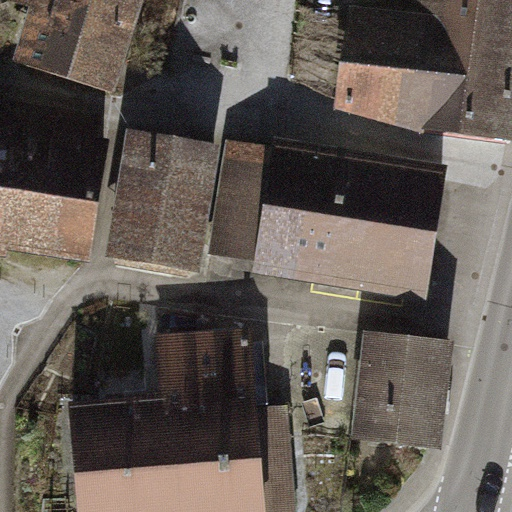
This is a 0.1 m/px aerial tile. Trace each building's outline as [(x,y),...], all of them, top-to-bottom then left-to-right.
[(27,0),(15,55),(105,83),(129,0),(27,0)] [(511,0),(386,0),(385,16),(346,12),(332,108),(388,126),(504,139),(511,77),(511,0)] [(0,104),(0,253),(77,268),(100,141),(46,131),(49,113),(0,104)] [(128,135),(111,253),(194,265),(212,147),(128,135)] [(218,148),(203,252),(264,261),(262,276),(414,298),(434,166),(270,142),(268,155),(218,148)] [(164,394),(69,403),(79,511),(295,511),(286,405),(260,407),(253,330),(159,338),(164,394)] [(366,338),(356,438),(427,445),(437,346),(366,338)]
